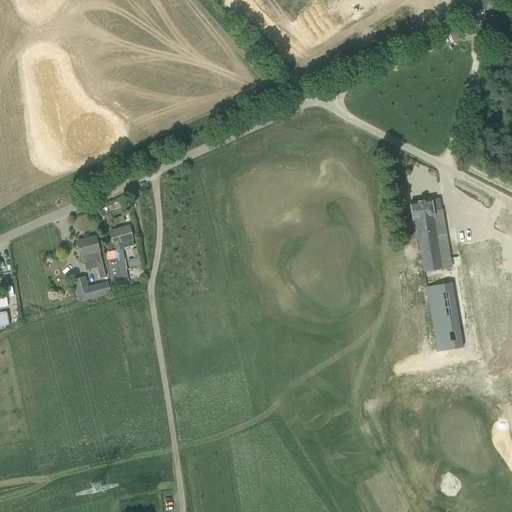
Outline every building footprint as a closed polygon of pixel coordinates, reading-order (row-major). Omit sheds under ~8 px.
[(278,0),(315,44),(414,0),(278,0)] [(436,352),(463,347),(453,283),(451,283),(448,268),(452,268),(442,209),(441,210),(439,198),(410,203),(413,222),(414,221),(436,352)] [(511,237),(511,214),(501,210),(492,228),(511,237)] [(117,251),(105,254),(111,284),(121,282),(119,273),(120,273),(120,272),(127,271),(123,249),(134,246),(129,226),(110,231),(114,245),(115,245),(117,251)] [(96,237),(77,242),(80,251),(86,271),(97,268),(100,279),(106,278),(96,237)] [(471,342),(511,336),(511,334),(500,239),(459,245),(471,342)] [(85,277),(73,280),(79,302),(111,294),(108,281),(88,286),(85,277)] [(0,325),(10,325),(9,312),(0,312),(0,325)] [(453,387),(455,356),(423,355),(422,385),(453,387)]
